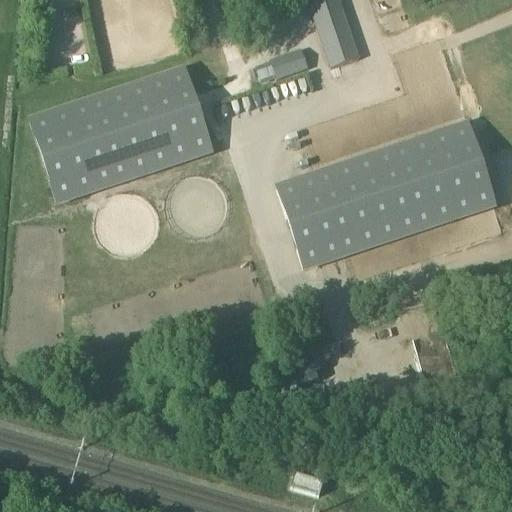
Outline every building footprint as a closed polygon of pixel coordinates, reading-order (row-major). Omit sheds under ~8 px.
[(329,71),(358,61),(337,0),(321,0),(307,5),(329,71)] [(300,51),(268,62),(276,84),(307,73),(300,51)] [(27,120),(56,206),(211,154),(198,113),(182,68),(27,120)] [(303,272),(493,208),(467,127),(276,191),(303,272)] [(322,486),(294,477),(290,490),(318,498),(322,486)]
